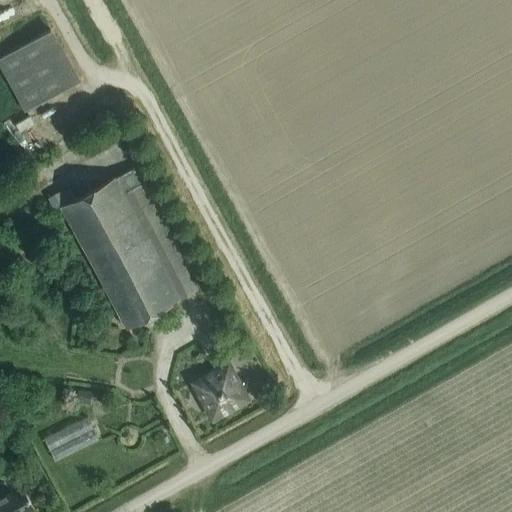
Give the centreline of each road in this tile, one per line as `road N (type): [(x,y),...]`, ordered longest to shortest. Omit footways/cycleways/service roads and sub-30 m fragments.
road 1 (track): [(313,404),(85,0)]
road 2 (unclassified): [(126,511),(511,292)]
